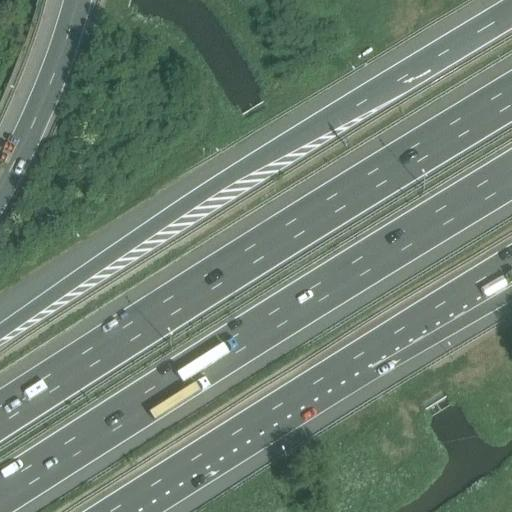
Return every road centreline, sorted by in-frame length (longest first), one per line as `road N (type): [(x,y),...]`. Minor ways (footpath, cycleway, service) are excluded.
road 1 (motorway): [(511,11),(247,167),(0,331)]
road 2 (motorway): [(511,97),(0,417)]
road 3 (motorway): [(0,494),(511,175)]
road 4 (motorway): [(111,511),(511,263)]
road 5 (motorway): [(75,0),(54,72),(0,187)]
